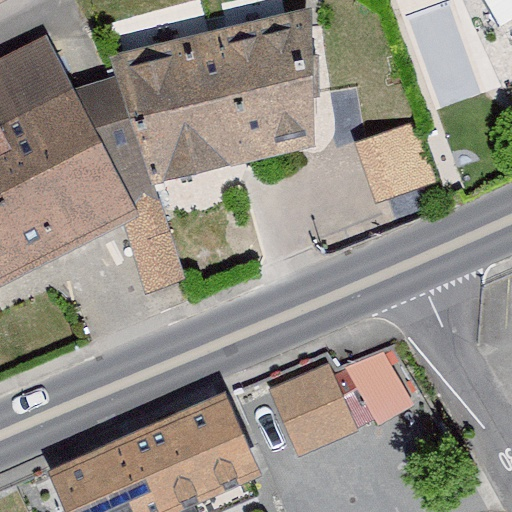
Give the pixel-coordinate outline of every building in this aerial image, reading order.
[(292,24),(103,72),(133,188),(322,141),(292,24)] [(28,29),(0,43),(0,264),(118,203),(55,81),(28,29)] [(103,72),(55,81),(118,203),(136,289),(170,271),(133,188),(103,72)] [(359,343),(254,389),(282,452),(387,406),(359,343)] [(210,386),(32,461),(53,511),(147,511),(142,500),(241,458),(210,386)]
